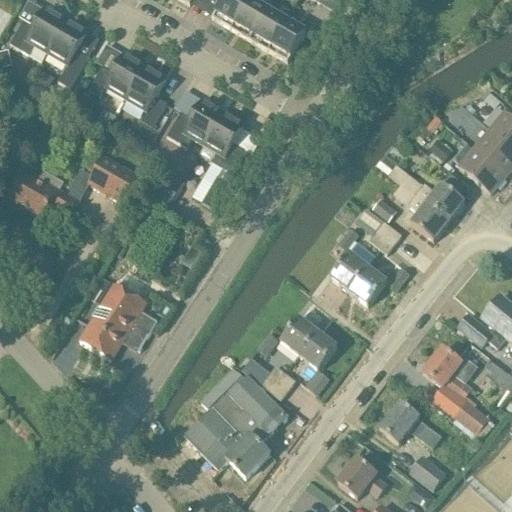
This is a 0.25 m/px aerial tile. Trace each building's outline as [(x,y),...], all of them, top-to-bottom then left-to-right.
[(175,0),(190,9),(195,0),(175,0)] [(213,22),(232,33),(251,2),(246,0),(215,0),(223,5),(213,22)] [(269,13),(251,2),(232,33),(251,44),(269,13)] [(36,50),(48,58),(68,25),(61,21),(63,18),(50,11),(49,14),(47,13),(36,31),(25,24),(11,48),(30,60),(36,50)] [(269,55),(288,24),(269,13),(251,44),(269,55)] [(307,35),(288,24),(269,55),(288,66),(307,35)] [(68,25),(48,58),(69,70),(59,86),(71,93),(89,62),(78,55),(88,37),(86,36),(88,33),(75,26),(74,29),(68,25)] [(0,70),(12,68),(9,53),(0,55),(0,70)] [(127,104),(146,71),(139,67),(141,64),(129,57),(127,60),(125,59),(115,77),(103,70),(89,94),(101,101),(106,92),(127,104)] [(146,71),(127,104),(147,116),(142,125),(153,132),(168,108),(156,101),(167,83),(165,82),(166,79),(154,72),(152,75),(146,71)] [(47,94),(54,82),(40,74),(33,86),(47,94)] [(205,150),(225,117),(218,113),(220,111),(207,103),(205,106),(204,105),(193,123),(182,116),(168,140),(187,152),(193,142),(205,150)] [(476,114),(469,108),(466,112),(473,118),(476,114)] [(490,133),(511,152),(511,119),(506,114),(490,133)] [(231,121),(225,117),(205,150),(217,157),(212,166),(232,178),(246,154),(234,147),(245,129),(243,128),(245,125),(232,118),(231,121)] [(433,121),(426,130),(432,135),(440,126),(433,121)] [(89,143),(94,134),(83,128),(78,137),(89,143)] [(511,152),(490,133),(474,152),(507,180),(511,174),(511,152)] [(453,155),(439,143),(429,153),(430,154),(444,166),(453,155)] [(507,180),(474,152),(458,171),(492,199),(507,180)] [(385,159),(376,170),(389,180),(397,170),(398,168),(385,159)] [(44,175),(37,187),(23,179),(9,203),(44,224),(52,212),(70,222),(89,189),(122,208),(139,180),(104,160),(92,180),(81,174),(66,198),(60,195),(64,187),(44,175)] [(401,189),(450,226),(465,206),(442,189),(436,197),(425,188),(424,191),(397,170),(389,180),(401,189)] [(230,188),(218,180),(202,208),(215,215),(230,188)] [(166,215),(177,197),(160,188),(150,205),(166,215)] [(434,246),(450,226),(401,189),(393,199),(419,219),(412,229),(434,246)] [(397,216),(381,204),(373,214),(389,227),(397,216)] [(160,217),(149,211),(139,228),(149,234),(160,217)] [(355,227),(373,240),(377,236),(395,250),(402,240),(366,213),(355,227)] [(359,240),(350,233),(338,249),(346,256),(359,240)] [(377,236),(373,240),(369,246),(387,259),(395,250),(377,236)] [(331,283),(350,298),(368,274),(349,259),(331,283)] [(411,279),(401,272),(389,289),(398,295),(411,279)] [(387,289),(368,274),(350,298),(369,312),(387,289)] [(117,289),(81,347),(111,365),(123,344),(140,354),(158,326),(141,316),(146,307),(117,289)] [(459,333),(483,352),(489,345),(499,354),(507,343),(511,347),(511,308),(502,300),(483,323),(484,324),(480,329),(469,320),(459,333)] [(160,305),(156,313),(163,317),(168,309),(160,305)] [(300,362),(319,337),(300,323),(281,347),(300,362)] [(338,352),(319,337),(300,362),(319,376),(338,352)] [(470,359),(456,348),(448,358),(443,354),(425,377),(442,391),(429,408),(474,443),(477,440),(482,444),(495,428),(490,425),(490,424),(474,411),(477,409),(467,401),(473,394),(454,380),(470,359)] [(511,380),(508,378),(490,364),(484,372),(492,378),(490,381),(500,389),(499,391),(510,399),(511,397),(511,380)] [(277,370),(269,380),(289,396),(297,386),(287,379),(277,370)] [(202,407),(211,416),(187,440),(220,475),(229,466),(246,483),(271,459),(261,449),(270,441),(269,440),(287,422),(266,400),(234,375),(202,407)] [(289,396),(269,380),(262,390),(272,398),(282,405),(289,396)] [(442,442),(431,434),(419,425),(421,423),(401,408),(381,435),(400,449),(410,436),(433,453),(442,442)] [(447,479),(423,460),(409,478),(410,479),(407,482),(430,500),(447,479)] [(377,479),(358,464),(339,489),(359,503),(367,492),(380,501),(388,490),(376,481),(377,479)] [(413,490),(407,498),(425,511),(431,503),(413,490)]
